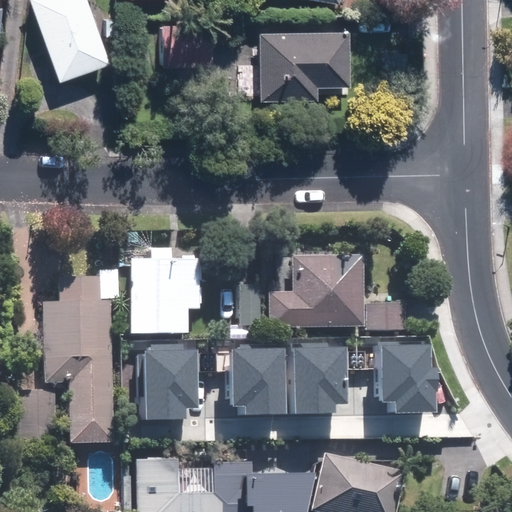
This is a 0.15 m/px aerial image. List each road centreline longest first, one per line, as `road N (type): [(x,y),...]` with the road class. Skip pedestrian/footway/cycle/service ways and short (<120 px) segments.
road 1 (residential): [(464,177),(0,180)]
road 2 (residential): [(511,399),(472,304),(464,177)]
road 3 (residential): [(464,177),(460,0)]
